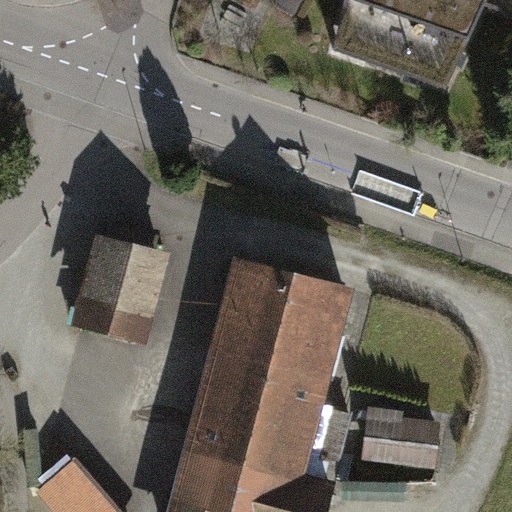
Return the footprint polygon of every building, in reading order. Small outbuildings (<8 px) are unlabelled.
[(366,67),(449,96),(493,0),(349,0),(341,36),(373,48),(366,67)] [(96,225),(71,321),(145,340),(169,244),(96,225)] [(353,282),(231,253),(168,511),(326,511),(334,481),(307,475),(353,282)] [(446,471),(452,418),(376,409),(369,462),(446,471)] [(38,499),(49,511),(123,511),(79,462),(38,499)]
